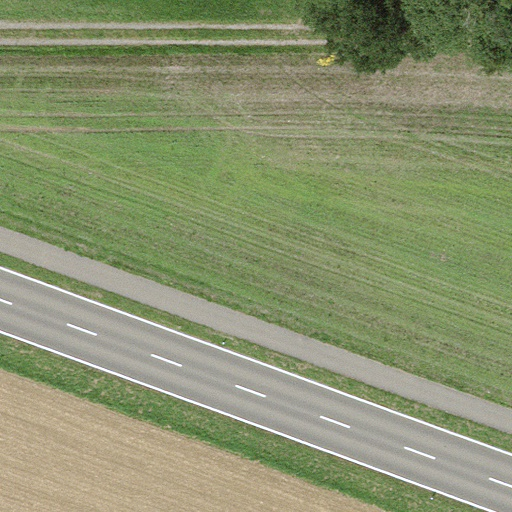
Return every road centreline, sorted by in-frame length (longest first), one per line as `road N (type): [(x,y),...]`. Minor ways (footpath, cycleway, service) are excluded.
road 1 (tertiary): [(511,486),(0,299)]
road 2 (track): [(0,33),(511,30)]
